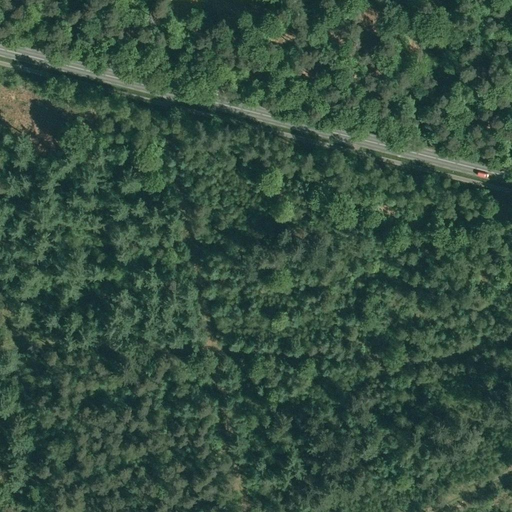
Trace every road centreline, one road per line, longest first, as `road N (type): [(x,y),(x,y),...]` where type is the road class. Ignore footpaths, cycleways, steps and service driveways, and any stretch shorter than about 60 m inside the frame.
road 1 (primary): [(511,177),(0,47)]
road 2 (track): [(511,338),(431,360),(34,341),(0,348)]
road 3 (track): [(245,511),(167,105)]
